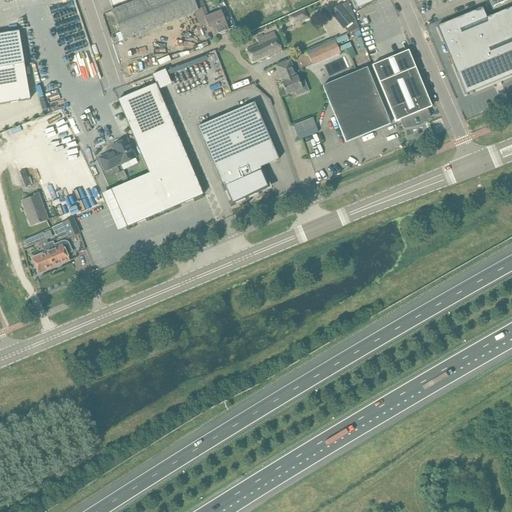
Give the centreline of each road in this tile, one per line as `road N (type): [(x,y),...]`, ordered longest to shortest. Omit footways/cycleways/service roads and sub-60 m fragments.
road 1 (motorway): [(511,263),(97,511)]
road 2 (motorway): [(208,511),(511,331)]
road 3 (tertiary): [(320,227),(4,357)]
road 4 (unknown): [(0,133),(227,45)]
road 5 (residential): [(320,227),(267,86),(227,45)]
road 6 (unclassified): [(471,166),(402,0)]
road 7 (tertiary): [(471,166),(320,227)]
